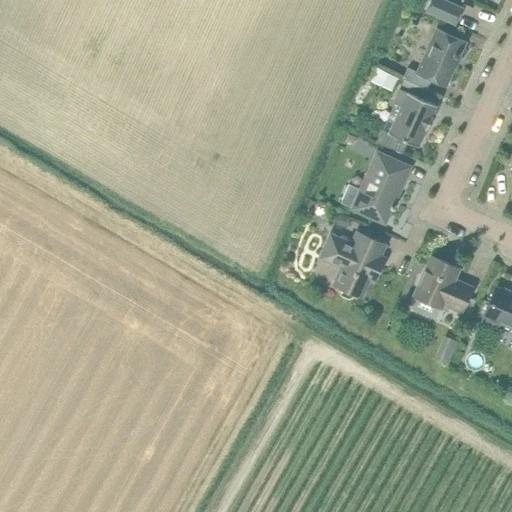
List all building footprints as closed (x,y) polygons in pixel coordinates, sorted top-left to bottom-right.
[(455,23),(461,9),(440,0),(429,0),(425,10),(455,23)] [(444,85),(464,41),(436,29),(417,72),(407,67),(402,78),(426,89),(430,79),(444,85)] [(391,91),(398,78),(377,68),(371,81),(391,91)] [(381,129),(376,141),(401,153),(406,142),(417,146),(425,129),(426,130),(432,116),(431,115),(436,105),(417,96),(406,91),(406,92),(398,89),(392,103),(394,103),(400,106),(388,132),(381,129)] [(391,205),(408,167),(389,159),(376,152),(359,190),(348,186),(341,202),(352,207),(383,222),(389,207),(393,209),(394,206),(391,205)] [(344,227),(348,226),(350,221),(348,217),(339,214),(335,215),(334,221),(337,224),(344,227)] [(378,256),(383,243),(357,232),(351,244),(330,235),(320,257),(341,266),(333,284),(341,288),(339,291),(341,295),(347,297),(351,296),(352,293),(360,296),(368,278),(373,280),(380,266),(383,258),(378,256)] [(460,312),(471,287),(452,279),(458,268),(430,256),(413,295),(414,295),(409,306),(411,307),(410,309),(432,319),(433,316),(435,317),(440,307),(441,303),(460,312)] [(499,288),(495,286),(482,316),(486,317),(485,320),(486,324),(494,327),(498,326),(499,323),(511,328),(511,342),(510,347),(511,348),(511,293),(510,291),(501,287),(499,288)]
